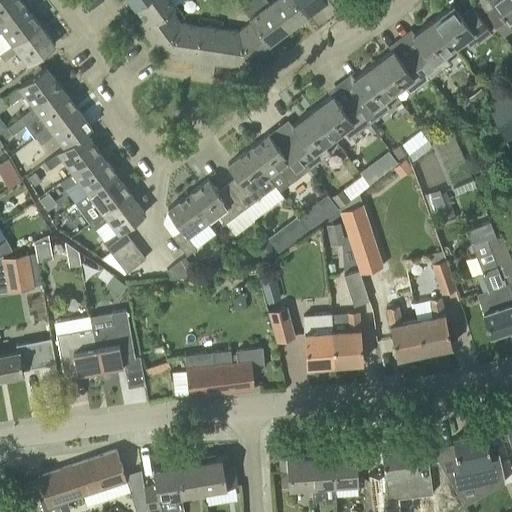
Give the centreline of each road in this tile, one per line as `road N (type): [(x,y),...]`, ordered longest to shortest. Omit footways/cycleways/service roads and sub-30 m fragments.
road 1 (residential): [(163,153),(185,149),(313,51),(339,46),(402,0)]
road 2 (residential): [(246,408),(390,398),(511,371)]
road 3 (residential): [(0,440),(246,408)]
road 4 (residential): [(66,0),(115,72),(112,99),(149,149),(163,153)]
